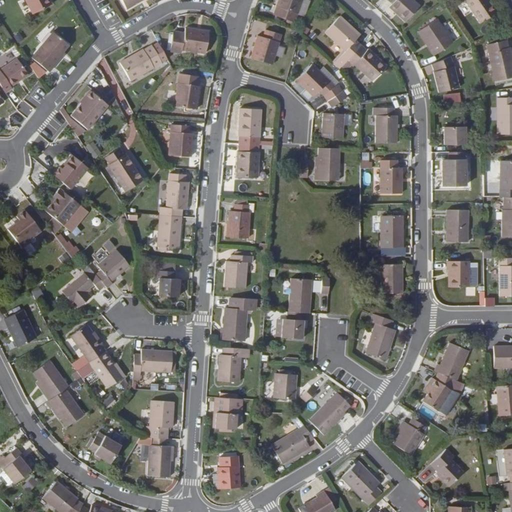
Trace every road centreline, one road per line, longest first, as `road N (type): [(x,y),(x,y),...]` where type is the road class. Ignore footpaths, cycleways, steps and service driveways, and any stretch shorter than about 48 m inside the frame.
road 1 (residential): [(351,0),(403,55),(422,113),(422,317)]
road 2 (residential): [(228,77),(215,131),(200,335)]
road 3 (residential): [(0,371),(40,437),(74,469),(179,511)]
road 4 (residential): [(200,335),(190,511)]
road 5 (residential): [(12,151),(105,41)]
road 6 (residential): [(105,41),(171,6),(235,13)]
